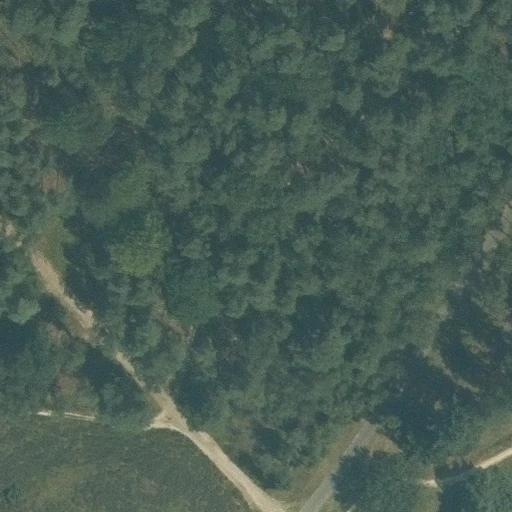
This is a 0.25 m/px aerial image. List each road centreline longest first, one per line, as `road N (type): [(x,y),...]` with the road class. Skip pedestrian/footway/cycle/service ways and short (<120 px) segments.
road 1 (track): [(306,511),(369,430),(511,204)]
road 2 (track): [(0,229),(173,413)]
road 3 (track): [(173,413),(120,421),(0,403)]
road 4 (track): [(266,511),(173,413)]
